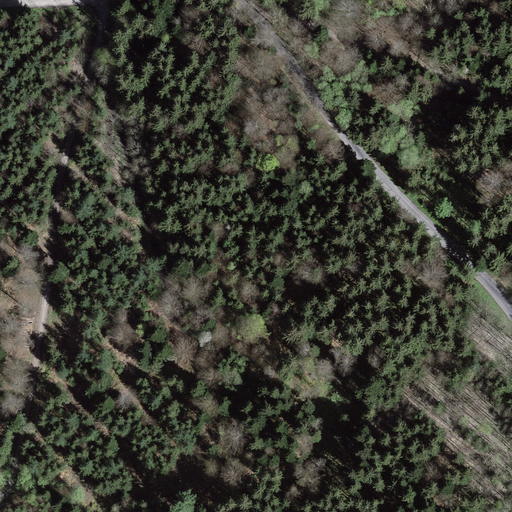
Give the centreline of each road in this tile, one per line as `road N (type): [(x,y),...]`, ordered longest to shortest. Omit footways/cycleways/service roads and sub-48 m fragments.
road 1 (track): [(16,511),(66,157),(98,52),(104,0)]
road 2 (track): [(254,511),(180,329),(115,117),(91,76)]
road 3 (tertiary): [(241,0),(343,135),(511,309)]
road 4 (track): [(511,101),(252,10)]
